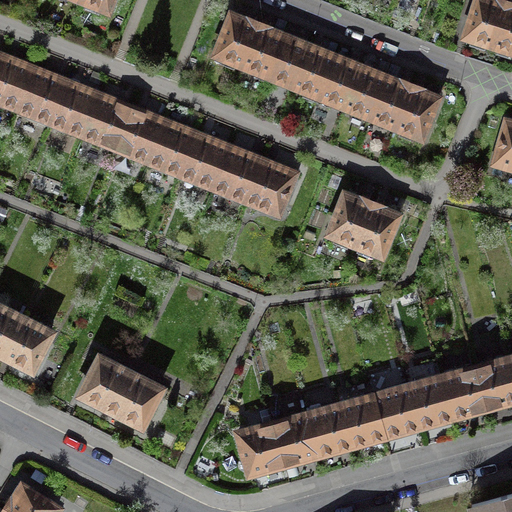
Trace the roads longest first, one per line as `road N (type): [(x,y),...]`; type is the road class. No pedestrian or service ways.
road 1 (residential): [(484,80),(439,196),(0,23)]
road 2 (residential): [(297,511),(511,451)]
road 3 (residential): [(281,0),(484,80)]
road 4 (residential): [(28,430),(189,511)]
